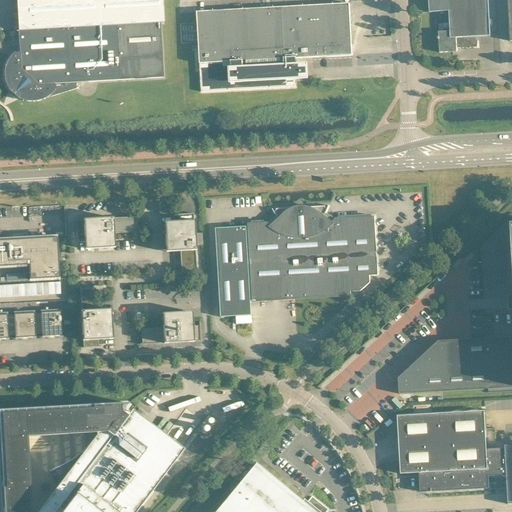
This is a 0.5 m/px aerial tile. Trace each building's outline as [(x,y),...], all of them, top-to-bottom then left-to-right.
[(488,0),(428,0),(429,12),(449,11),(450,31),(450,38),(456,38),(457,48),(477,47),(477,37),(490,36),(488,0)] [(349,4),(197,12),(200,65),(200,69),(201,92),(295,87),(295,79),(308,79),(307,63),(296,64),(296,58),(352,55),(352,44),(350,5),(349,4)] [(163,78),(160,23),(18,31),(19,52),(15,53),(14,53),(13,54),(11,55),(10,57),(9,59),(8,60),(7,62),(6,64),(5,66),(5,68),(4,70),(4,72),(4,74),(4,76),(5,78),(5,80),(6,82),(6,84),(7,86),(8,88),(9,90),(10,91),(12,93),(10,95),(14,98),(15,96),(17,97),(19,98),(20,99),(22,100),(24,100),(26,101),(28,101),(30,102),(32,102),(34,102),(36,101),(38,101),(40,100),(42,100),(43,99),(79,88),(78,87),(76,88),(76,83),(163,78)] [(450,31),(438,32),(439,37),(438,37),(438,45),(439,45),(440,53),(448,52),(457,51),(457,48),(456,38),(450,38),(450,31)] [(252,223),(248,223),(248,226),(252,300),(256,300),(347,295),(351,295),(351,292),(360,291),(370,282),(370,275),(378,275),(375,216),(371,216),(338,218),(335,218),(326,213),(327,212),(327,210),(328,209),(329,207),(329,206),(328,206),(327,208),(325,208),(325,206),(309,207),(307,206),(306,206),(304,206),(303,206),(302,206),(300,206),(299,206),(298,206),(296,206),(295,207),(294,207),(292,208),(276,209),(276,210),(274,211),(273,209),(272,209),(273,210),(274,212),(274,213),(275,215),(276,216),(267,222),(264,222),(252,223)] [(178,221),(164,222),(166,252),(180,251),(181,273),(196,272),(196,274),(197,274),(195,250),(196,250),(194,221),(193,213),(174,215),(178,215),(178,221)] [(135,232),(135,217),(137,217),(113,218),(83,219),(83,220),(76,220),(77,240),(78,240),(78,236),(84,235),(85,249),(115,248),(114,233),(135,232)] [(438,341),(398,378),(399,394),(488,389),(489,392),(511,390),(511,221),(506,222),(480,246),(486,338),(438,341)] [(248,226),(216,228),(221,317),(251,315),(251,300),(252,300),(248,226)] [(59,278),(56,237),(0,240),(0,266),(14,266),(28,265),(29,280),(59,278)] [(80,287),(81,311),(82,341),(83,341),(83,348),(103,347),(103,346),(99,346),(98,340),(113,339),(111,309),(97,310),(95,288),(81,289),(80,287)] [(62,335),(61,311),(40,313),(37,314),(38,333),(41,333),(42,336),(62,335)] [(142,344),(140,344),(164,343),(164,344),(194,342),(194,341),(201,341),(199,321),(199,326),(193,326),(192,312),(162,313),(163,328),(141,329),(142,344)] [(34,314),(34,313),(13,314),(13,315),(10,315),(12,335),(15,335),(15,338),(36,337),(35,334),(38,333),(37,314),(34,314)] [(7,315),(7,314),(0,314),(0,338),(9,338),(9,335),(12,335),(10,315),(7,315)] [(132,387),(120,387),(119,398),(132,399),(132,387)] [(511,407),(511,399),(485,400),(486,409),(511,407)] [(135,511),(179,454),(128,414),(127,416),(120,411),(120,405),(128,404),(128,403),(92,405),(92,409),(1,414),(5,488),(2,488),(3,507),(6,507),(6,511),(135,511)] [(484,411),(407,415),(397,416),(399,447),(401,474),(420,473),(421,492),(489,488),(488,476),(487,449),(484,411)] [(325,511),(328,510),(346,487),(328,472),(334,465),(287,425),(255,463),(214,511),(325,511)] [(487,449),(488,476),(506,475),(508,504),(511,504),(511,445),(505,445),(505,448),(487,449)]
